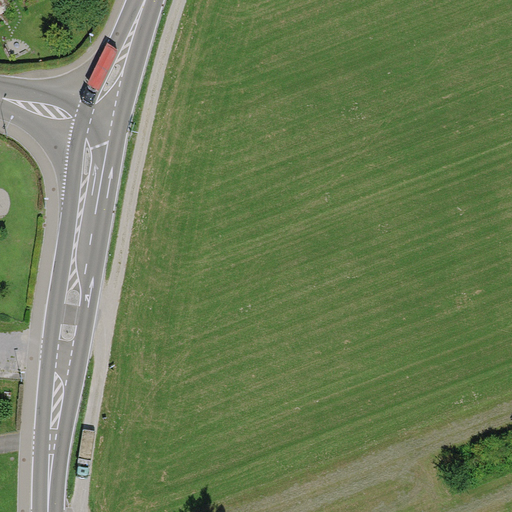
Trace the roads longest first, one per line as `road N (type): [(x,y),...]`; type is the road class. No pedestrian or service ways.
road 1 (track): [(183,0),(146,127),(80,511)]
road 2 (primary): [(104,125),(61,373),(49,511)]
road 3 (primary): [(104,125),(146,0)]
